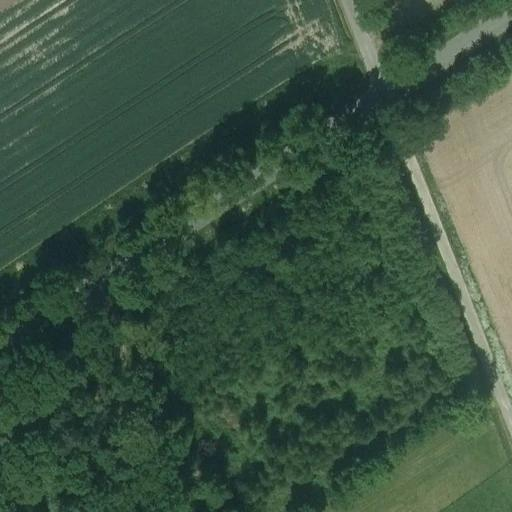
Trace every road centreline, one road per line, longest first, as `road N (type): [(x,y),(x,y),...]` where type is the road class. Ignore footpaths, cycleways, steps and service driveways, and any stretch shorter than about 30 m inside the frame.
road 1 (unclassified): [(0,347),(386,95)]
road 2 (unclassified): [(386,95),(511,429)]
road 3 (unclassified): [(386,95),(511,14)]
